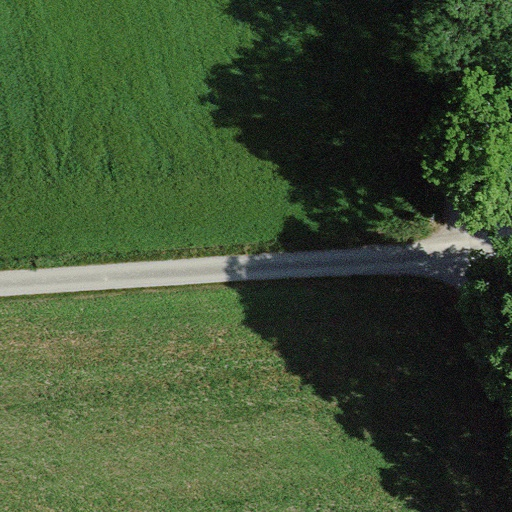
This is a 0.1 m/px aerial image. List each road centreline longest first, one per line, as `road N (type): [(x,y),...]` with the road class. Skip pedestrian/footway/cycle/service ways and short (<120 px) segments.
road 1 (track): [(0,296),(458,266)]
road 2 (residential): [(458,266),(487,179),(472,0)]
